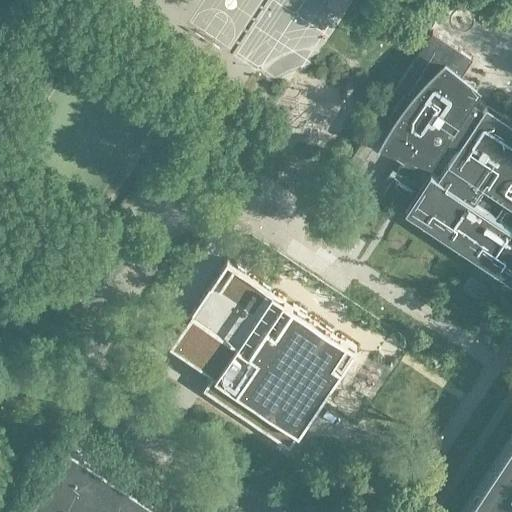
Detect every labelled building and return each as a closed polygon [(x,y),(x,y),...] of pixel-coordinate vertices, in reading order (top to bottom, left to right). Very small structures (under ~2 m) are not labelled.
[(481,256),(479,259),(506,276),(511,266),(511,126),(470,98),(477,87),(461,75),(473,57),(432,31),(380,110),(395,120),(383,142),(387,143),(383,148),(403,161),(384,191),(481,256)] [(219,272),(170,345),(213,374),(203,388),(285,443),(290,446),(319,402),(357,347),(276,293),(234,264),(227,260),(219,272)] [(470,275),(462,287),(482,301),(490,289),(470,275)] [(84,511),(86,509),(90,511),(124,511),(137,493),(74,452),(34,511),(84,511)] [(511,511),(511,456),(474,511),(511,511)]
